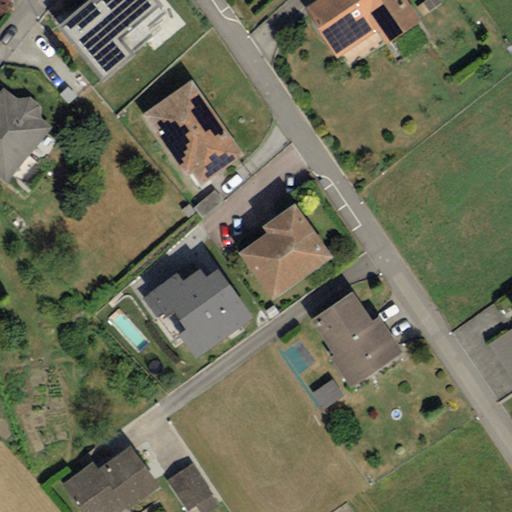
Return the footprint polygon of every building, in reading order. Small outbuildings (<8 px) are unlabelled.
[(90,3),(55,33),(103,86),(132,60),(119,45),(161,8),(154,0),(104,0),(95,8),(90,3)] [(421,26),(402,0),(322,0),(303,14),(336,62),(376,34),(387,49),(421,26)] [(244,159),(190,86),(143,120),(171,158),(167,161),(184,184),(190,180),(199,193),(244,159)] [(15,103),(2,92),(0,94),(0,182),(6,188),(51,132),(41,124),(15,103)] [(30,101),(15,103),(41,124),(39,109),(30,101)] [(331,264),(294,211),(262,234),(266,240),(238,260),(272,306),(331,264)] [(182,287),(176,278),(141,303),(155,324),(161,320),(164,324),(172,319),(186,339),(180,343),(195,364),(252,324),(218,275),(205,284),(199,275),(182,287)] [(352,297),(311,324),(334,359),(330,362),(351,393),(403,358),(379,323),(372,327),(352,297)] [(511,335),(495,346),(511,371),(511,335)] [(128,451),(98,473),(91,464),(59,487),(77,511),(136,511),(160,495),(128,451)] [(193,469),(173,482),(191,510),(212,497),(193,469)]
